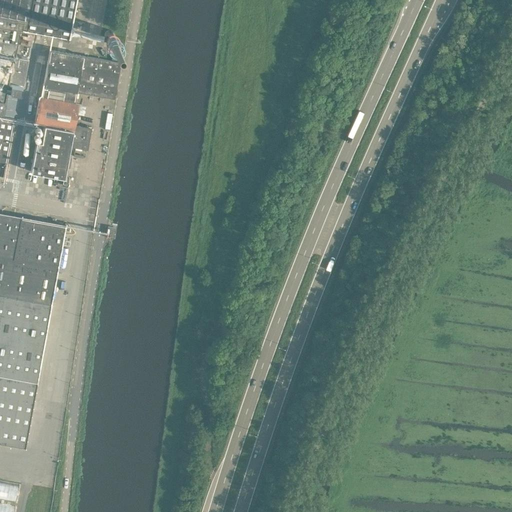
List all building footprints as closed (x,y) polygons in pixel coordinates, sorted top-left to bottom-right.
[(0,0),(0,174),(2,175),(1,178),(2,178),(8,142),(11,143),(15,120),(0,117),(0,107),(4,87),(18,89),(24,55),(10,53),(15,25),(66,33),(67,30),(68,25),(72,0),(0,0)] [(105,32),(68,25),(67,30),(104,38),(104,36),(104,34),(105,32)] [(105,32),(104,34),(104,36),(104,38),(106,39),(108,40),(110,40),(112,39),(113,38),(114,36),(114,34),(113,32),(112,31),(110,30),(108,30),(106,31),(105,32)] [(114,98),(116,86),(120,62),(50,49),(49,50),(50,50),(48,59),(47,61),(48,61),(46,68),(46,69),(45,76),(44,76),(44,77),(45,77),(43,85),(43,84),(43,86),(41,97),(39,97),(31,140),(36,141),(30,171),(63,177),(69,146),(86,149),(87,150),(87,149),(86,149),(87,142),(88,143),(91,128),(73,125),(77,104),(74,103),(75,98),(76,97),(75,97),(76,92),(114,98)] [(0,442),(25,447),(25,446),(65,225),(64,225),(64,226),(20,218),(21,217),(20,217),(20,218),(0,214),(0,442)] [(106,237),(114,238),(115,227),(108,226),(106,237)] [(0,498),(15,501),(17,486),(0,482),(0,498)] [(0,511),(12,511),(14,506),(0,503),(0,511)]
